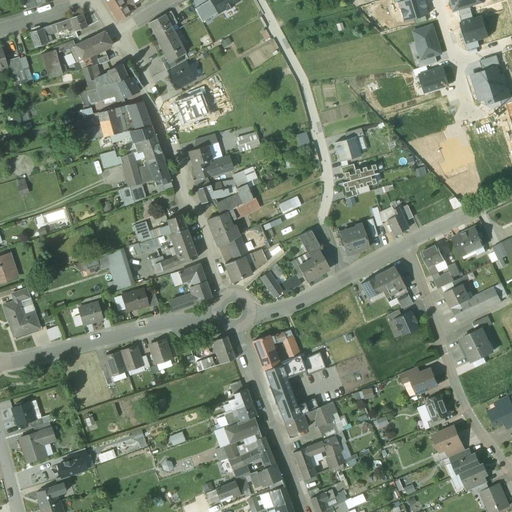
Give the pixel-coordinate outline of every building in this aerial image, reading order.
[(123,0),(104,0),(118,21),(131,12),(124,2),(123,0)] [(135,6),(130,0),(126,0),(124,2),(131,12),(137,9),(135,6)] [(218,13),(210,0),(209,0),(194,9),(202,22),(218,13)] [(239,0),(238,0),(210,0),(218,13),(226,8),(226,9),(233,5),(232,4),(239,0)] [(425,15),(427,15),(425,7),(426,7),(424,0),(423,1),(422,0),(405,0),(387,6),(393,25),(413,19),(425,15)] [(450,0),(454,11),(458,10),(470,6),(483,2),(481,0),(450,0)] [(460,15),(471,12),(470,6),(458,10),(460,15)] [(170,12),(165,15),(171,26),(177,23),(170,12)] [(471,12),(460,15),(462,22),(473,19),(471,12)] [(82,15),(70,19),(74,30),(75,32),(87,28),(82,15)] [(165,15),(148,23),(157,40),(173,31),(171,26),(165,15)] [(425,15),(413,19),(415,25),(427,21),(425,15)] [(473,19),(462,22),(460,23),(466,44),(489,37),(482,16),(473,19)] [(70,19),(54,25),(57,33),(67,29),(68,32),(74,30),(70,19)] [(54,25),(41,29),(44,37),(57,33),(54,25)] [(414,32),(422,59),(435,55),(440,53),(432,26),(414,32)] [(41,29),(31,33),(35,48),(46,44),(44,37),(41,29)] [(173,31),(157,40),(168,61),(174,58),(185,53),(173,31)] [(104,32),(89,40),(95,53),(112,44),(104,32)] [(89,40),(74,46),(73,42),(57,47),(60,53),(70,48),(77,62),(83,60),(95,54),(95,53),(89,40)] [(54,51),(42,54),(49,78),(61,75),(61,74),(59,67),(54,51)] [(185,53),(174,58),(177,65),(185,60),(188,59),(185,53)] [(95,54),(83,60),(86,68),(90,67),(99,64),(98,60),(97,60),(95,54)] [(418,60),(420,68),(427,66),(437,63),(435,55),(422,59),(418,60)] [(480,60),(484,73),(501,68),(497,55),(480,60)] [(107,56),(98,60),(99,64),(108,61),(107,56)] [(19,57),(7,61),(13,79),(19,77),(18,72),(23,70),(19,57)] [(168,61),(162,63),(166,70),(177,65),(174,58),(168,61)] [(167,70),(170,76),(188,66),(185,60),(177,65),(167,70)] [(122,65),(108,71),(108,72),(113,83),(113,84),(117,82),(127,78),(122,65)] [(169,76),(176,90),(195,79),(188,66),(170,76),(169,76)] [(429,73),(427,66),(420,68),(413,70),(415,77),(419,76),(429,73)] [(86,68),(83,69),(87,81),(94,78),(90,67),(86,68)] [(429,73),(419,76),(424,92),(448,85),(443,68),(429,73)] [(479,92),(481,99),(487,98),(508,92),(501,68),(484,73),(472,77),(476,93),(479,92)] [(108,72),(94,78),(97,88),(98,88),(105,84),(106,86),(113,83),(108,72)] [(94,78),(87,81),(89,90),(97,88),(94,78)] [(127,78),(117,82),(118,82),(123,98),(139,92),(132,78),(128,79),(127,78)] [(113,83),(106,86),(105,84),(98,88),(101,99),(115,96),(116,101),(123,98),(118,82),(113,84),(113,83)] [(89,90),(85,91),(89,103),(101,99),(98,88),(97,88),(89,90)] [(508,92),(487,98),(488,103),(500,100),(509,97),(508,92)] [(176,105),(183,123),(191,120),(203,115),(200,107),(204,106),(199,95),(176,105)] [(511,96),(509,97),(500,100),(502,106),(511,103),(511,96)] [(142,102),(132,104),(132,111),(133,114),(134,116),(132,117),(133,124),(135,130),(151,125),(142,102)] [(132,104),(108,110),(109,116),(109,117),(116,116),(122,114),(132,111),(132,104)] [(108,110),(98,113),(100,120),(103,118),(109,116),(108,110)] [(203,115),(191,120),(194,126),(207,121),(205,114),(203,115)] [(109,116),(103,118),(100,120),(104,137),(110,136),(121,133),(116,116),(109,117),(109,116)] [(133,124),(125,126),(127,132),(130,131),(135,130),(133,124)] [(135,130),(130,131),(134,143),(154,136),(151,125),(135,130)] [(361,129),(344,133),(346,140),(355,137),(363,135),(361,129)] [(85,130),(76,132),(79,143),(87,141),(85,130)] [(121,133),(110,136),(112,142),(127,138),(126,132),(121,133)] [(299,145),(309,143),(307,132),(297,134),(299,145)] [(256,133),(236,139),(240,152),(260,146),(256,133)] [(215,134),(195,141),(197,149),(207,145),(218,142),(215,134)] [(154,136),(134,143),(134,144),(137,152),(143,150),(147,161),(154,158),(156,163),(163,161),(154,136)] [(346,140),(335,143),(336,148),(338,149),(339,153),(338,153),(340,162),(360,156),(355,137),(346,140)] [(197,149),(189,151),(193,166),(211,160),(207,145),(197,149)] [(115,152),(99,156),(103,169),(122,164),(120,157),(117,158),(115,152)] [(132,154),(120,157),(122,164),(124,174),(127,173),(127,172),(136,169),(132,154)] [(214,160),(206,162),(210,176),(232,169),(228,156),(214,160)] [(156,163),(149,165),(154,181),(161,178),(163,183),(170,181),(168,176),(169,176),(163,161),(156,163)] [(193,166),(192,166),(197,179),(205,177),(210,176),(206,162),(193,166)] [(353,164),(340,168),(342,174),(344,173),(355,170),(353,164)] [(355,170),(344,173),(346,182),(373,174),(373,175),(377,174),(375,164),(355,170)] [(136,169),(127,172),(127,173),(132,186),(138,185),(154,181),(149,165),(136,169)] [(236,174),(233,175),(236,181),(238,187),(238,188),(246,184),(248,184),(247,181),(243,171),(236,174)] [(373,174),(346,182),(342,183),(345,191),(345,192),(356,189),(376,183),(373,175),(373,174)] [(20,195),(29,193),(25,178),(16,180),(20,195)] [(198,182),(194,183),(196,190),(208,186),(205,180),(198,182)] [(163,183),(158,185),(158,187),(160,192),(172,187),(170,181),(163,183)] [(236,181),(220,183),(222,190),(228,189),(238,187),(236,181)] [(220,183),(210,185),(211,186),(212,192),(222,190),(220,183)] [(238,188),(236,189),(239,197),(243,204),(253,199),(248,188),(246,184),(238,188)] [(132,186),(129,187),(130,193),(121,195),(122,198),(125,206),(143,199),(141,193),(138,185),(132,186)] [(222,190),(212,192),(211,186),(208,186),(196,190),(201,203),(213,200),(212,198),(224,196),(229,194),(228,189),(222,190)] [(129,187),(118,190),(120,196),(121,195),(130,193),(129,187)] [(356,189),(345,192),(345,191),(343,192),(345,199),(353,197),(357,195),(356,189)] [(239,197),(233,199),(237,207),(243,204),(239,197)] [(300,205),(296,197),(279,206),(283,214),(300,205)] [(353,197),(345,199),(348,206),(355,203),(353,197)] [(122,198),(115,201),(118,209),(125,206),(122,198)] [(229,222),(259,208),(255,198),(253,199),(243,204),(237,207),(224,213),(229,222)] [(455,198),(449,200),(454,210),(463,206),(455,198)] [(233,199),(216,207),(220,215),(237,207),(233,199)] [(407,206),(399,210),(405,221),(413,217),(407,206)] [(382,225),(377,207),(372,209),(377,226),(382,225)] [(389,219),(386,220),(394,235),(408,228),(405,221),(399,210),(398,207),(393,209),(396,216),(389,219)] [(220,215),(207,220),(218,247),(227,243),(231,241),(238,236),(234,227),(231,227),(229,222),(224,213),(220,215)] [(182,215),(166,220),(168,225),(171,233),(171,234),(186,229),(182,215)] [(145,222),(134,227),(140,244),(152,239),(149,232),(145,222)] [(341,232),(340,232),(344,245),(347,255),(368,248),(361,224),(355,226),(354,228),(341,232)] [(168,225),(149,232),(152,239),(166,235),(171,233),(168,225)] [(374,225),(368,227),(372,238),(378,236),(374,225)] [(475,227),(452,238),(461,256),(484,246),(475,227)] [(186,229),(171,234),(173,238),(179,256),(182,264),(197,258),(186,229)] [(310,230),(298,236),(309,256),(319,250),(321,249),(310,230)] [(340,230),(332,232),(338,247),(344,245),(340,232),(341,232),(340,230)] [(239,236),(231,241),(227,243),(234,260),(244,257),(247,255),(247,254),(239,236)] [(502,243),(508,256),(511,253),(511,241),(511,239),(502,243)] [(249,246),(251,252),(261,249),(259,243),(249,246)] [(502,243),(492,247),(495,252),(499,260),(508,256),(502,243)] [(437,245),(421,253),(428,268),(445,260),(437,245)] [(131,286),(119,249),(105,254),(117,290),(131,286)] [(319,250),(309,256),(311,260),(319,274),(320,275),(330,269),(319,250)] [(303,264),(296,251),(288,255),(296,269),(298,267),(303,264)] [(495,262),(499,260),(495,252),(489,255),(492,263),(495,262)] [(264,254),(249,265),(247,266),(250,274),(251,274),(267,262),(264,254)] [(9,255),(0,257),(0,283),(16,278),(9,255)] [(179,256),(160,263),(162,271),(182,264),(179,256)] [(234,260),(225,264),(232,282),(242,278),(242,277),(250,274),(247,266),(244,257),(234,260)] [(499,260),(495,262),(499,269),(505,266),(502,259),(499,260)] [(303,264),(298,267),(301,271),(298,273),(300,277),(303,275),(306,282),(319,274),(311,260),(303,264)] [(276,264),(267,271),(268,273),(268,272),(274,280),(282,274),(276,264)] [(455,264),(448,267),(450,273),(453,278),(460,274),(455,264)] [(200,265),(180,272),(183,282),(192,278),(195,286),(191,287),(194,295),(186,298),(190,305),(212,298),(200,265)] [(394,267),(375,277),(382,291),(388,302),(407,292),(394,267)] [(274,280),(268,272),(268,273),(260,278),(273,298),(281,293),(282,292),(278,286),(274,280)] [(450,273),(434,281),(438,289),(452,282),(454,281),(453,278),(450,273)] [(293,277),(290,279),(295,288),(301,284),(296,275),(293,277)] [(454,281),(452,282),(455,288),(462,284),(462,285),(470,281),(467,275),(454,281)] [(375,277),(360,285),(368,299),(382,291),(375,277)] [(290,279),(278,286),(282,292),(281,293),(283,295),(295,288),(290,279)] [(455,288),(444,293),(451,308),(469,299),(462,285),(462,284),(455,288)] [(469,299),(451,308),(458,323),(502,302),(494,287),(469,299)] [(26,289),(12,294),(14,302),(28,297),(28,298),(29,297),(26,289)] [(143,289),(121,295),(126,312),(148,306),(148,305),(145,296),(143,289)] [(407,292),(396,298),(401,308),(412,304),(407,292)] [(154,294),(145,296),(148,305),(148,306),(149,307),(158,304),(154,294)] [(14,302),(3,306),(14,337),(39,328),(35,316),(28,298),(28,297),(14,302)] [(186,298),(178,301),(171,304),(174,311),(190,305),(186,298)] [(97,303),(78,308),(83,325),(102,320),(102,319),(99,308),(97,303)] [(105,306),(99,308),(102,319),(108,318),(105,306)] [(398,310),(387,315),(390,322),(393,320),(392,319),(401,316),(398,310)] [(401,316),(392,319),(393,320),(400,336),(418,328),(415,323),(417,322),(414,316),(413,316),(410,311),(401,316)] [(487,316),(472,323),(476,332),(481,329),(481,330),(491,325),(487,316)] [(57,326),(46,330),(50,341),(61,337),(57,326)] [(476,332),(461,339),(472,361),(490,353),(486,345),(488,343),(481,330),(481,329),(476,332)] [(284,333),(272,337),(268,338),(271,345),(280,342),(282,341),(286,339),(284,333)] [(226,336),(214,341),(213,342),(220,364),(235,359),(226,336)] [(268,338),(268,336),(253,342),(263,371),(264,371),(275,366),(278,364),(271,345),(268,338)] [(299,355),(292,336),(286,339),(282,341),(289,359),(291,358),(299,355)] [(165,340),(149,345),(155,364),(171,359),(165,340)] [(136,346),(120,352),(126,371),(143,365),(140,358),(136,346)] [(120,352),(104,357),(107,369),(110,376),(126,371),(120,352)] [(319,352),(301,360),(304,372),(306,376),(325,369),(319,352)] [(287,378),(304,372),(301,360),(299,355),(291,358),(291,359),(281,364),(287,378)] [(146,356),(140,358),(143,365),(144,369),(150,367),(146,356)] [(208,359),(202,361),(205,369),(215,366),(212,359),(208,360),(208,359)] [(202,361),(195,364),(197,372),(205,369),(202,361)] [(294,398),(287,378),(281,364),(275,367),(275,366),(264,371),(276,404),(294,398)] [(417,367),(400,374),(404,384),(412,381),(410,378),(420,374),(417,367)] [(107,369),(102,371),(107,386),(113,384),(110,376),(107,369)] [(431,369),(420,374),(410,378),(412,381),(417,394),(437,385),(431,369)] [(240,381),(229,384),(233,394),(243,390),(240,381)] [(412,381),(404,384),(410,397),(417,394),(412,381)] [(361,390),(362,398),(373,396),(372,388),(361,390)] [(243,390),(233,394),(235,398),(228,400),(232,410),(251,403),(246,389),(243,390)] [(442,397),(426,403),(433,419),(433,420),(444,416),(449,414),(442,397)] [(278,408),(279,411),(297,405),(295,402),(294,398),(276,404),(278,408)] [(511,405),(508,398),(496,404),(498,408),(489,412),(495,424),(504,420),(508,427),(511,425),(511,405)] [(304,402),(297,405),(279,411),(283,422),(301,415),(308,412),(304,402)] [(321,407),(319,407),(324,418),(335,413),(331,402),(321,407)] [(29,403),(12,408),(18,426),(30,422),(35,420),(34,420),(29,403)] [(251,403),(232,410),(234,416),(238,415),(240,421),(253,416),(256,415),(251,403)] [(308,412),(301,415),(303,419),(305,419),(308,420),(314,417),(318,427),(326,424),(324,418),(319,407),(308,412)] [(50,415),(41,418),(43,424),(49,422),(52,421),(50,415)] [(301,415),(283,422),(288,435),(306,428),(303,419),(301,415)] [(240,421),(237,422),(238,425),(225,429),(227,433),(226,434),(226,435),(227,435),(229,441),(236,439),(253,432),(257,430),(253,416),(240,421)] [(385,416),(376,420),(378,427),(388,423),(385,416)] [(444,416),(433,420),(433,419),(427,421),(430,428),(446,421),(444,416)] [(41,418),(34,420),(35,420),(30,422),(31,427),(33,427),(43,424),(41,418)] [(230,418),(223,421),(222,418),(212,422),(215,430),(220,429),(232,424),(230,418)] [(326,424),(318,427),(323,439),(339,432),(334,420),(326,424)] [(43,424),(33,427),(35,433),(51,428),(49,422),(43,424)] [(454,426),(438,433),(440,438),(438,443),(441,451),(445,450),(460,443),(461,443),(454,426)] [(35,433),(19,438),(27,463),(46,457),(42,445),(55,440),(51,428),(35,433)] [(260,438),(256,440),(259,448),(247,453),(249,461),(262,455),(267,467),(275,464),(264,437),(260,438)] [(335,437),(322,441),(322,442),(325,450),(338,445),(335,437)] [(234,442),(224,446),(230,461),(240,456),(234,442)] [(322,442),(315,444),(315,445),(317,453),(325,450),(322,442)] [(460,443),(445,450),(449,457),(452,456),(463,451),(460,443)] [(305,448),(292,453),(297,465),(310,460),(309,456),(317,453),(315,445),(305,449),(305,448)] [(338,445),(325,450),(327,456),(340,451),(338,445)] [(84,449),(67,455),(69,462),(82,457),(86,456),(84,449)] [(463,451),(452,456),(454,462),(455,462),(470,455),(471,455),(468,449),(463,451)] [(340,451),(327,456),(330,462),(327,463),(329,469),(342,464),(345,463),(340,451)] [(470,455),(455,462),(454,462),(453,463),(458,475),(460,473),(480,465),(474,453),(471,455),(470,455)] [(240,456),(230,461),(234,469),(243,464),(245,463),(241,456),(240,456)] [(69,462),(57,465),(61,477),(61,478),(68,475),(86,470),(82,457),(69,462)] [(310,460),(297,465),(300,472),(303,480),(315,475),(310,460)] [(163,461),(162,469),(170,471),(172,463),(163,461)] [(244,478),(248,475),(243,464),(234,469),(230,461),(227,462),(236,481),(244,478)] [(267,467),(262,469),(263,471),(257,473),(262,486),(270,482),(281,478),(275,464),(267,467)] [(342,464),(333,468),(334,472),(344,468),(342,464)] [(480,465),(460,473),(466,485),(468,484),(483,477),(483,478),(484,477),(488,476),(482,464),(480,465)] [(248,475),(244,478),(248,488),(249,491),(262,486),(257,473),(257,472),(248,475)] [(61,478),(56,479),(57,485),(58,486),(64,484),(70,482),(68,475),(61,478)] [(400,488),(411,484),(407,475),(396,480),(400,488)] [(483,477),(468,484),(470,490),(474,488),(485,483),(487,483),(484,477),(483,478),(483,477)] [(236,481),(215,489),(219,499),(220,500),(242,490),(248,488),(244,478),(236,481)] [(281,478),(270,482),(272,488),(283,484),(281,478)] [(204,492),(214,489),(211,481),(202,485),(204,492)] [(485,483),(474,488),(476,494),(481,492),(488,489),(485,483)] [(64,484),(58,486),(57,485),(52,487),(55,495),(66,491),(64,484)] [(481,492),(489,511),(494,511),(508,506),(498,484),(488,489),(481,492)] [(405,493),(415,491),(413,485),(403,487),(405,493)] [(335,494),(332,486),(319,491),(318,491),(319,495),(310,499),(314,511),(317,511),(330,507),(341,503),(337,494),(335,494)] [(52,487),(36,492),(42,507),(57,502),(55,495),(52,487)] [(284,487),(268,492),(274,507),(278,505),(289,502),(284,487)] [(318,488),(307,492),(310,499),(319,495),(318,491),(319,491),(318,488)] [(215,489),(208,492),(212,502),(219,499),(215,489)] [(341,492),(337,494),(341,503),(346,500),(344,495),(342,491),(341,492)] [(255,497),(247,500),(252,511),(257,511),(261,511),(255,497)] [(42,507),(41,507),(42,511),(62,511),(59,501),(57,502),(42,507)] [(292,511),(289,502),(278,505),(280,511),(292,511)] [(344,502),(331,508),(332,511),(342,511),(347,510),(344,502)]
